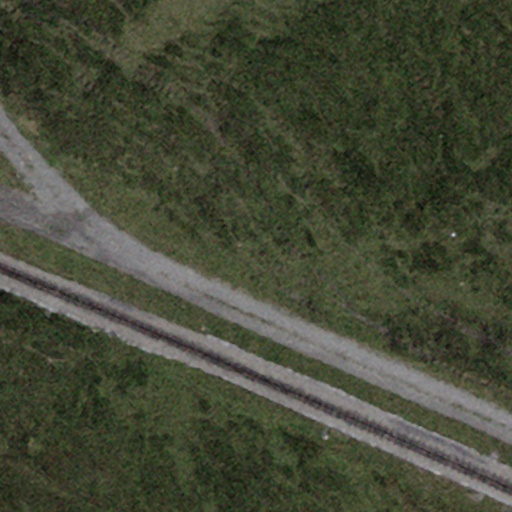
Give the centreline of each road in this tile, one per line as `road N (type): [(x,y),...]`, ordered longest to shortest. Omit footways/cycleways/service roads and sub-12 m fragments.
road 1 (track): [(0,203),(511,430)]
road 2 (track): [(111,251),(0,127)]
